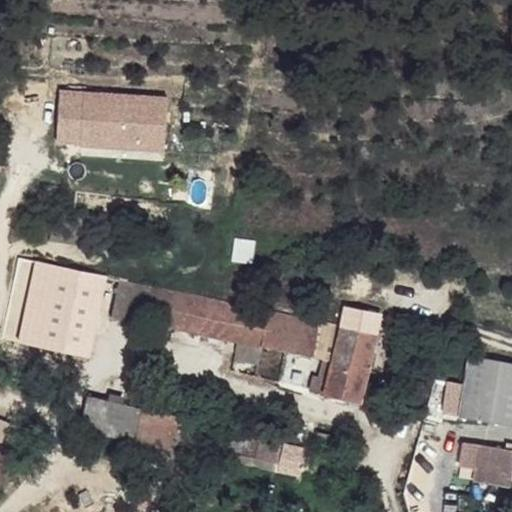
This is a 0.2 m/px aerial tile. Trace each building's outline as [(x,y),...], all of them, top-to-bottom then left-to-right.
[(166,153),(167,92),(57,90),(56,141),(80,141),(80,152),(166,153)] [(110,277),(30,261),(11,351),(92,369),(100,328),(110,277)] [(334,324),(110,277),(100,328),(142,337),(143,330),(324,368),(335,369),(343,332),(333,331),(334,324)] [(377,340),(343,332),(335,369),(329,400),(361,406),(377,340)] [(511,362),(481,358),(471,418),(511,426),(511,362)] [(335,369),(324,368),(317,396),(329,400),(335,369)] [(138,408),(87,398),(80,429),(132,441),(138,408)] [(178,416),(138,408),(132,441),(171,449),(176,423),(178,416)] [(0,414),(0,436),(3,437),(9,418),(0,414)] [(287,445),(176,423),(171,449),(283,471),(287,445)] [(511,452),(511,443),(478,435),(469,471),(506,480),(511,452)] [(309,449),(287,445),(283,471),(303,474),(309,449)]
